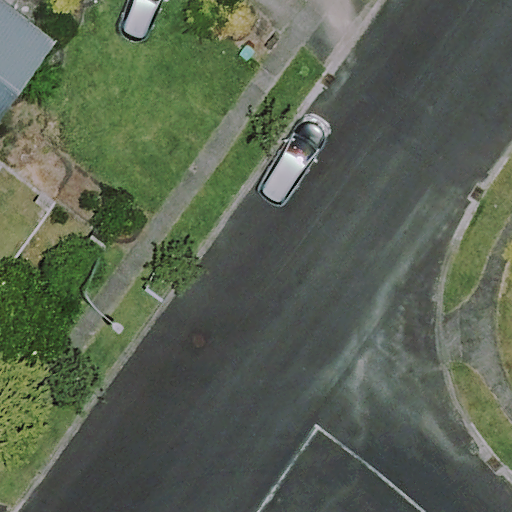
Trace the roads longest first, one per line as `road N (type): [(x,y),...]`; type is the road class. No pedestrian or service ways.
road 1 (residential): [(233,370),(504,0)]
road 2 (residential): [(425,511),(233,370)]
road 3 (residential): [(130,511),(233,370)]
